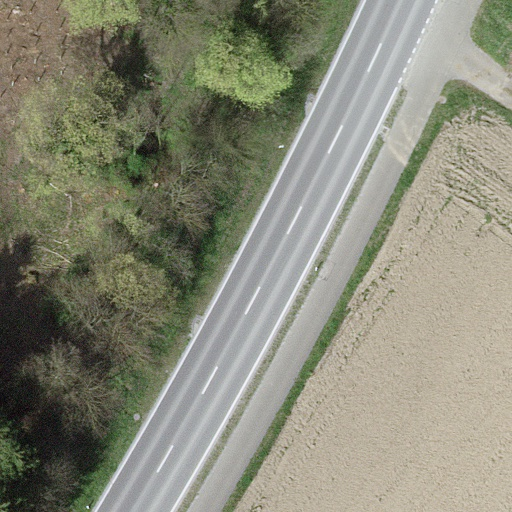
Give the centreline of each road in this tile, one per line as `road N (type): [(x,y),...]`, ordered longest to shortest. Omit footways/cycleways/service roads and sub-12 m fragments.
road 1 (primary): [(134,511),(304,203),(402,0)]
road 2 (track): [(511,92),(397,12)]
